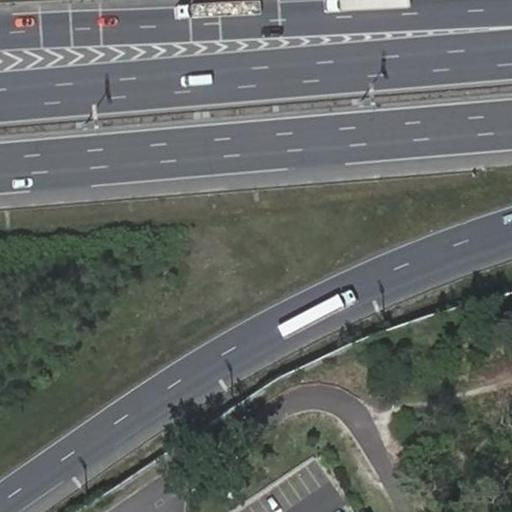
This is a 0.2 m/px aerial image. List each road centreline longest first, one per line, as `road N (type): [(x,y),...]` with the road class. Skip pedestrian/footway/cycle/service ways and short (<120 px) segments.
road 1 (motorway): [(0,503),(242,342),(408,263),(511,226)]
road 2 (motorway): [(0,166),(511,123)]
road 3 (motorway): [(511,55),(0,97)]
road 4 (motorway): [(511,7),(0,33)]
road 5 (residential): [(319,393),(270,403),(136,511)]
